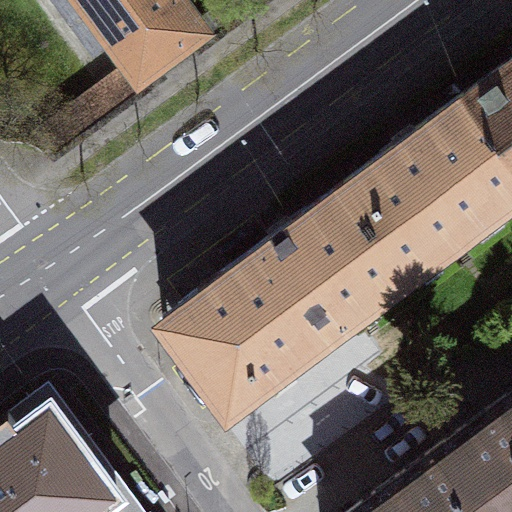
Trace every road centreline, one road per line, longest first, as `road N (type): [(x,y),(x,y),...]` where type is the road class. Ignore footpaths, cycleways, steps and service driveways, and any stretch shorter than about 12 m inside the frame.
road 1 (secondary): [(419,0),(53,268)]
road 2 (residential): [(53,268),(231,511)]
